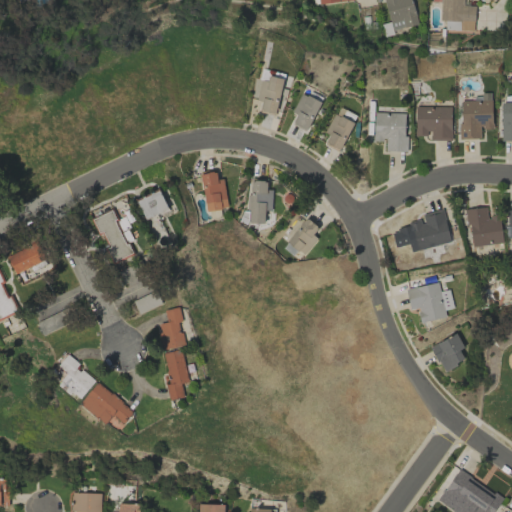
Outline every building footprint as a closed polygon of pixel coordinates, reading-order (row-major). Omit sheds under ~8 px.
[(417,24),(411,0),(383,0),(391,31),(417,24)] [(463,0),(440,0),(440,21),(459,21),(458,30),(473,30),(474,5),(463,5),(463,0)] [(266,81),(261,79),(255,101),(261,102),(259,110),(274,114),(283,79),(268,75),(266,81)] [(305,131),(320,103),(301,92),(291,112),(296,115),(291,123),(305,131)] [(491,99),(459,100),(460,139),(480,138),(479,128),(492,128),(491,99)] [(501,141),(511,140),(511,103),(500,103),(501,141)] [(450,140),(451,106),(414,106),(414,135),(429,136),(429,140),(450,140)] [(337,114),(353,120),(355,114),(339,108),(337,114)] [(406,113),(373,112),(372,140),(384,141),(384,150),(405,151),(406,113)] [(328,134),(324,144),(341,150),(352,121),(332,114),(324,132),(328,134)] [(225,208),(221,171),(201,173),(205,211),(225,208)] [(271,211),(271,189),(266,189),(266,181),(249,180),(248,223),(264,224),(264,210),(271,211)] [(167,212),(161,191),(137,198),(143,219),(167,212)] [(502,243),(499,217),(486,218),(485,207),(466,208),(470,246),(502,243)] [(411,251),(450,242),(442,209),(420,214),(422,221),(391,228),(395,247),(409,244),(411,251)] [(93,217),(112,262),(132,254),(127,242),(133,240),(124,217),(116,220),(111,210),(93,217)] [(320,230),(299,214),(281,238),(302,254),(320,230)] [(13,272),(44,261),(38,243),(6,253),(13,272)] [(0,318),(15,312),(0,274),(0,318)] [(448,289),(439,291),(437,282),(405,289),(409,309),(416,308),(420,323),(445,317),(444,310),(453,308),(448,289)] [(163,310),(166,322),(157,323),(162,350),(183,346),(179,321),(181,321),(178,307),(163,310)] [(463,348),(456,333),(430,346),(442,371),(464,360),(459,350),(463,348)] [(163,352),(167,384),(166,384),(168,399),(183,397),(181,382),(186,382),(182,349),(163,352)] [(56,386),(78,401),(93,379),(76,367),(79,363),(65,353),(56,365),(66,372),(56,386)] [(79,403),(104,424),(112,414),(123,423),(132,412),(97,382),(79,403)] [(436,502),(452,511),(491,511),(501,496),(455,469),(436,502)] [(74,511),(99,511),(100,493),(70,492),(69,511),(74,511)]
